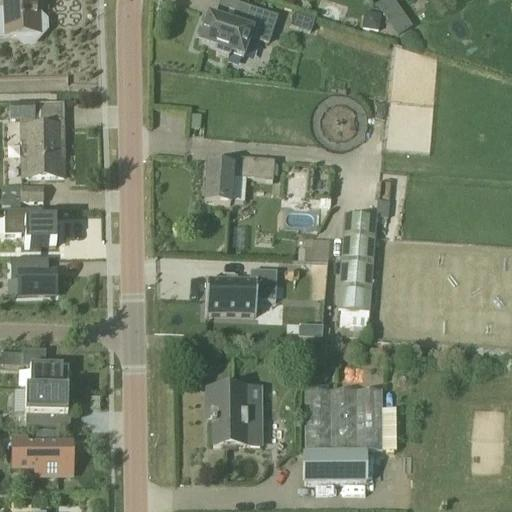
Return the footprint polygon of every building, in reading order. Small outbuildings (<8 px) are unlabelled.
[(37,11),(40,11),(39,0),(1,0),(4,39),(19,38),(25,44),(32,44),(43,32),(43,25),(38,19),(37,19),(37,11)] [(233,28),(208,19),(198,47),(217,53),(215,58),(228,62),(229,57),(243,62),(251,37),(269,43),(276,21),(253,13),(239,9),(233,28)] [(294,16),(290,29),(310,36),(314,23),(294,16)] [(363,21),(361,32),(378,34),(381,17),(371,16),(363,21)] [(404,20),(391,29),(398,40),(412,30),(404,20)] [(64,181),(63,122),(63,106),(34,107),(34,106),(9,107),(10,123),(20,123),(21,182),(64,181)] [(190,118),(188,132),(199,133),(200,119),(190,118)] [(232,169),(227,169),(207,168),(204,206),(230,208),(232,181),(273,184),(274,164),(232,161),(232,169)] [(21,190),(20,206),(42,207),(43,191),(21,190)] [(375,220),(386,221),(387,205),(376,205),(375,220)] [(49,214),(4,215),(4,239),(24,239),(24,251),(55,250),(55,226),(49,226),(49,214)] [(336,314),(369,317),(376,221),(344,218),(336,314)] [(48,263),(10,263),(10,281),(18,280),(19,300),(55,299),(54,275),(48,275),(48,263)] [(256,305),(275,306),(276,276),(250,275),(249,285),(206,283),(205,319),(255,320),(256,305)] [(45,369),(45,354),(23,354),(22,371),(30,371),(29,393),(25,393),(25,394),(68,395),(68,370),(45,369)] [(249,392),(207,393),(207,415),(213,415),(213,451),(249,450),(249,431),(255,431),(255,421),(261,421),(260,392),(249,392)] [(68,395),(25,394),(24,419),(26,419),(25,429),(70,430),(70,418),(67,418),(68,395)] [(304,394),(304,455),(305,488),(366,488),(365,456),(382,455),(382,394),(304,394)] [(26,448),(26,441),(12,442),(12,474),(34,474),(35,481),(59,481),(59,474),(70,474),(70,461),(70,447),(26,448)]
